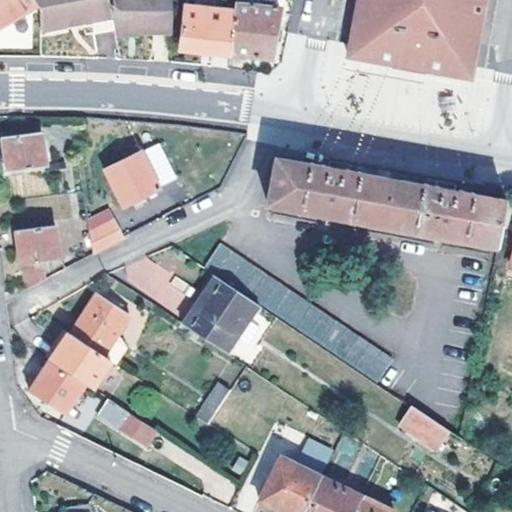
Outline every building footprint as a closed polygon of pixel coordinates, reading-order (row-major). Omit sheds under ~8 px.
[(0,0),(0,28),(38,5),(34,0),(0,0)] [(34,0),(38,5),(40,10),(41,31),(114,18),(110,0),(34,0)] [(115,0),(115,23),(115,30),(141,30),(141,35),(173,35),(173,0),(115,0)] [(360,0),(349,57),(472,79),(486,0),(360,0)] [(281,7),(237,3),(236,11),(232,54),(272,58),(281,7)] [(232,54),(236,11),(188,7),(184,50),(232,54)] [(115,23),(114,18),(92,22),(94,33),(115,30),(115,23)] [(141,30),(115,30),(114,38),(141,39),(141,35),(141,30)] [(48,166),(43,133),(4,138),(9,172),(48,166)] [(142,154),(113,169),(111,166),(107,168),(128,208),(161,190),(142,154)] [(400,184),(278,161),(269,207),(497,248),(505,204),(400,184)] [(116,220),(90,233),(93,255),(124,240),(116,220)] [(18,231),(25,291),(44,281),(42,263),(62,260),(58,226),(18,231)] [(206,272),(218,279),(262,308),(282,322),(409,405),(422,383),(221,249),(206,272)] [(184,327),(228,356),(262,308),(218,279),(184,327)] [(102,297),(75,335),(124,370),(128,372),(137,354),(125,343),(135,322),(102,297)] [(50,359),(97,391),(104,396),(124,370),(75,335),(71,333),(50,359)] [(97,391),(50,359),(31,391),(71,416),(97,391)] [(210,424),(231,392),(220,384),(198,417),(210,424)] [(431,418),(411,406),(399,425),(448,458),(461,439),(431,418)] [(146,442),(154,431),(128,413),(120,424),(146,442)] [(321,478),(323,479),(330,465),(291,446),(284,459),(321,478)] [(281,511),(304,511),(321,478),(284,459),(281,457),(258,501),(281,511)] [(354,511),(361,497),(323,479),(321,478),(304,511),(354,511)] [(391,511),(361,497),(354,511),(391,511)] [(433,511),(416,503),(411,511),(433,511)]
